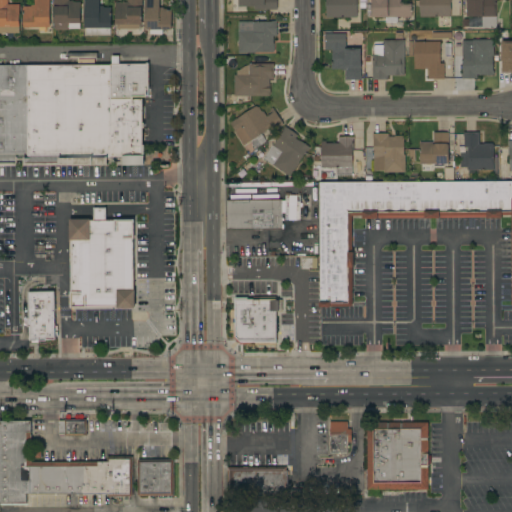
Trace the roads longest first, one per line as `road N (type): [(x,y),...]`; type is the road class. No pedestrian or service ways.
road 1 (secondary): [(188,395),(511,395)]
road 2 (tertiary): [(186,0),(188,236)]
road 3 (tertiary): [(212,236),(211,28)]
road 4 (residential): [(314,106),(511,102)]
road 5 (secondary): [(189,372),(0,373)]
road 6 (tertiary): [(212,511),(212,372)]
road 7 (tertiary): [(188,236),(189,372)]
road 8 (tertiary): [(212,372),(212,236)]
road 9 (secondary): [(452,370),(326,371)]
road 10 (secondary): [(62,396),(188,395)]
